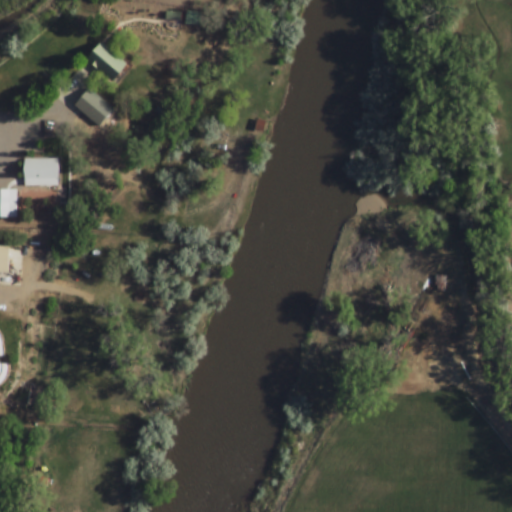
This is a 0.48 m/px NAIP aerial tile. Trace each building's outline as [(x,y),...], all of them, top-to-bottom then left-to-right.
[(185,12),(200,13),(199,24),(184,23),(185,12)] [(100,44),(124,64),(110,81),(85,61),(100,44)] [(74,106),(88,89),(112,109),(98,126),(74,106)] [(23,185),(23,159),(57,159),(57,185),(23,185)] [(0,190),(15,190),(15,217),(0,217),(0,190)] [(0,273),(7,273),(8,246),(0,245),(0,273)] [(0,387),(8,387),(6,364),(3,364),(0,336),(0,387)]
